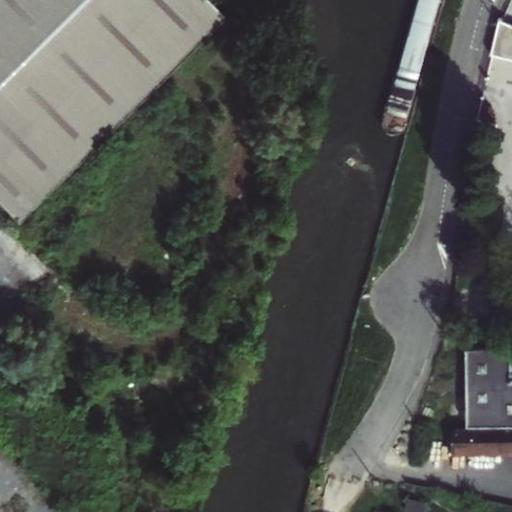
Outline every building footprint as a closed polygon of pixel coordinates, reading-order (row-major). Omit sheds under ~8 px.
[(208,0),(44,0),(4,39),(0,43),(0,188),(23,213),(62,174),(157,80),(192,44),(223,14),(208,0)] [(0,0),(0,43),(4,39),(44,0),(0,0)] [(511,0),(507,0),(499,21),(511,26),(511,0)] [(511,26),(499,21),(491,55),(511,59),(511,26)] [(0,205),(15,221),(23,213),(0,188),(0,205)] [(511,350),(469,351),(469,388),(469,431),(511,431),(511,350)] [(408,474),(406,486),(433,491),(441,456),(511,456),(511,431),(469,431),(416,431),(408,474)] [(426,511),(427,505),(408,501),(406,511),(426,511)]
